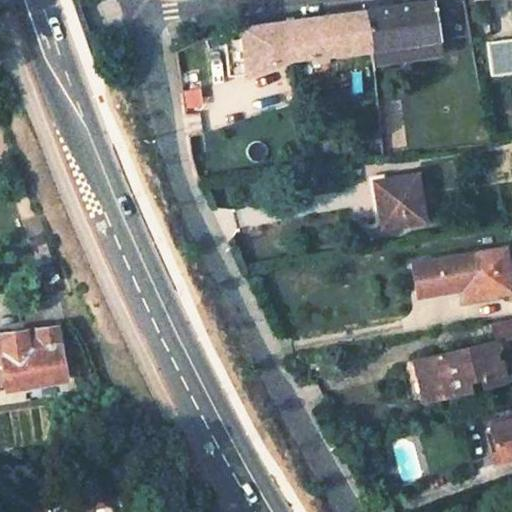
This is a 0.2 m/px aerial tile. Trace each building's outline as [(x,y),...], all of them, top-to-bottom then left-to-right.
[(466,35),(461,0),(423,0),(362,8),(369,48),(437,39),(452,37),(466,35)] [(369,48),(362,8),(240,26),(244,75),(251,96),(282,83),(274,63),(293,57),(308,55),(326,53),(369,48)] [(452,40),(452,37),(437,39),(440,54),(443,53),(447,50),(451,45),(452,40)] [(440,54),(437,39),(369,48),(372,65),(440,54)] [(328,61),(326,53),(308,55),(309,64),(328,61)] [(417,184),(415,169),(367,176),(374,229),(423,222),(421,208),(436,205),(432,182),(417,184)] [(502,246),(406,262),(411,294),(462,285),(463,296),(510,288),(502,246)] [(493,339),(511,334),(511,318),(490,324),(493,339)] [(0,388),(64,378),(55,326),(0,333),(0,388)] [(503,379),(493,339),(470,344),(472,351),(460,354),(458,348),(415,359),(425,400),(469,388),(466,380),(479,376),(481,385),(503,379)] [(511,453),(511,417),(487,423),(489,431),(484,433),(492,459),(511,453)]
